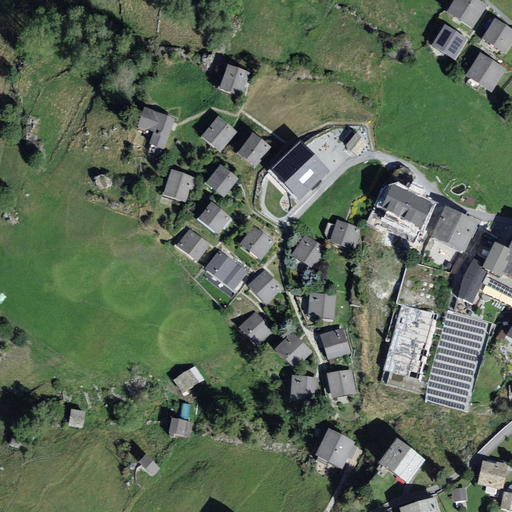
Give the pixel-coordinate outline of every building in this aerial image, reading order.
[(484,7),(470,0),(457,0),(448,16),(472,29),(484,7)] [(511,38),(511,32),(491,21),(479,43),(502,56),(511,38)] [(462,41),(438,28),(426,49),(450,63),(462,41)] [(499,72),(475,58),(463,80),(487,93),(499,72)] [(246,76),(229,71),(224,90),(240,95),(246,76)] [(172,120),(146,111),(140,127),(155,132),(151,143),(163,147),(172,120)] [(233,132),(218,119),(203,137),(219,149),(233,132)] [(363,144),(351,134),(342,146),(354,156),(363,144)] [(268,148),(252,136),(239,154),(255,166),(268,148)] [(296,202),(329,170),(301,143),(269,171),(296,202)] [(235,180),(218,168),(204,188),(220,200),(235,180)] [(191,177),(171,171),(164,195),(183,201),(191,177)] [(433,206),(392,186),(381,209),(423,228),(433,206)] [(228,217),(212,205),(200,220),(217,233),(228,217)] [(469,226),(441,213),(428,240),(456,253),(469,226)] [(358,228),(339,222),(333,241),(352,247),(358,228)] [(511,288),(511,227),(502,223),(478,273),(511,288)] [(272,241),(256,229),(242,247),(258,259),(272,241)] [(207,243),(190,231),(179,247),(196,258),(207,243)] [(322,250),(305,238),(294,255),(311,266),(322,250)] [(245,273),(220,254),(208,271),(233,289),(245,273)] [(280,288),(266,274),(252,287),(266,302),(280,288)] [(332,297),(312,295),(310,320),(330,322),(332,297)] [(415,379),(434,317),(399,306),(380,369),(415,379)] [(426,399),(468,409),(488,319),(446,310),(426,399)] [(255,314),(241,326),(258,346),(272,334),(255,314)] [(342,330),(323,336),(329,357),(348,352),(342,330)] [(290,336),(274,352),(292,370),(308,355),(290,336)] [(180,390),(204,381),(198,365),(174,374),(180,390)] [(348,372),(328,377),(333,398),(354,393),(348,372)] [(315,382),(291,380),(290,400),(314,401),(315,382)] [(69,424),(84,426),(86,409),(71,407),(69,424)] [(190,424),(174,421),(172,431),(188,434),(190,424)] [(352,444),(328,432),(317,456),(341,467),(352,444)] [(422,462),(396,443),(382,463),(408,481),(422,462)] [(149,458),(142,464),(151,473),(157,467),(149,458)] [(506,468),(483,463),(478,486),(501,491),(506,468)] [(466,501),(465,488),(452,489),(454,502),(466,501)] [(511,508),(511,490),(505,489),(502,506),(511,508)] [(436,511),(433,498),(403,506),(404,511),(436,511)]
